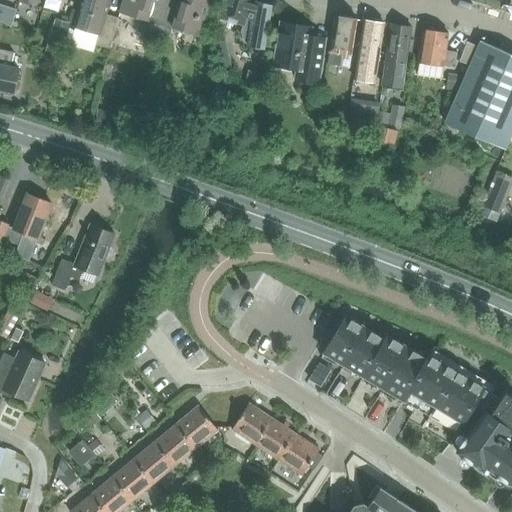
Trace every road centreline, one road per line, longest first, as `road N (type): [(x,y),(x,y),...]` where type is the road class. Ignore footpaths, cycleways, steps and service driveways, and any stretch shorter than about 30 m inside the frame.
road 1 (tertiary): [(511,316),(0,128)]
road 2 (residential): [(470,511),(232,357)]
road 3 (residential): [(511,32),(381,0)]
